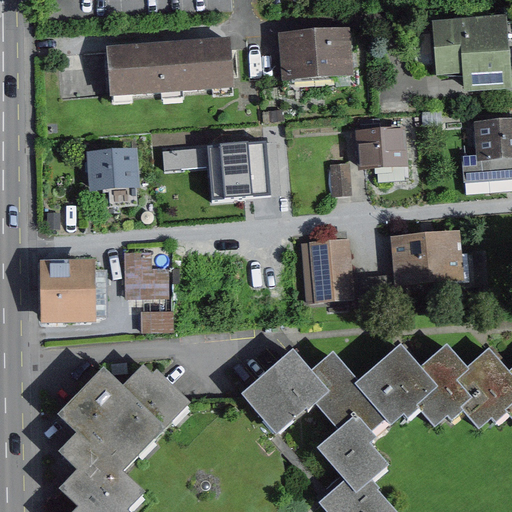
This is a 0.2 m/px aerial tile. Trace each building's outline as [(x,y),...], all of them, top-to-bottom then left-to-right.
[(511,50),(511,23),(413,31),(415,64),(418,66),(439,65),(440,73),(467,71),(468,89),(508,86),(505,51),(511,50)] [(355,34),(284,39),(287,80),(348,75),(346,48),(356,48),(355,34)] [(229,43),(109,51),(112,97),(232,89),(229,43)] [(359,120),(359,130),(374,129),(373,119),(359,120)] [(511,125),(478,127),(480,158),(463,159),(464,183),(511,179),(511,125)] [(401,134),(360,137),(363,169),(379,167),(380,182),(408,180),(407,165),(403,165),(401,134)] [(267,145),(227,147),(229,182),(246,181),(247,193),(274,191),(273,178),(269,179),(267,145)] [(133,154),(91,157),(93,190),(109,189),(111,209),(137,207),(133,154)] [(348,166),(332,167),(334,197),(350,196),(348,166)] [(455,238),(396,242),(399,282),(439,279),(440,286),(469,283),(467,255),(457,256),(455,238)] [(229,259),(230,242),(178,240),(177,257),(229,259)] [(346,242),(303,246),(308,304),(351,300),(346,242)] [(172,265),(169,248),(153,251),(157,268),(172,265)] [(146,255),(127,256),(127,300),(166,299),(166,274),(146,274),(146,255)] [(60,270),(45,270),(46,320),(105,319),(104,280),(91,280),(91,261),(60,261),(60,270)] [(173,314),(143,314),(143,333),(173,333),(173,314)] [(358,389),(380,414),(390,426),(414,405),(434,427),(458,406),(445,392),(468,373),(448,351),(422,374),(402,351),(358,389)] [(445,392),(458,406),(477,429),(502,408),(511,419),(511,374),(510,377),(490,354),(468,373),(445,392)] [(365,428),(380,414),(358,389),(333,360),(313,377),(294,356),(246,398),(277,434),(305,409),(308,413),(318,405),(341,432),(357,419),(365,428)] [(80,436),(120,475),(138,457),(132,452),(148,435),(154,441),(163,431),(158,425),(181,401),(157,377),(153,381),(143,372),(123,393),(104,374),(61,418),(80,436)] [(374,439),(365,428),(357,419),(341,432),(321,450),(348,482),(322,505),(328,511),(390,511),(375,494),(378,491),(371,482),(387,468),(367,445),(374,439)] [(120,475),(80,436),(62,455),(81,474),(63,492),(82,510),(79,511),(123,511),(120,508),(137,491),(120,475)]
